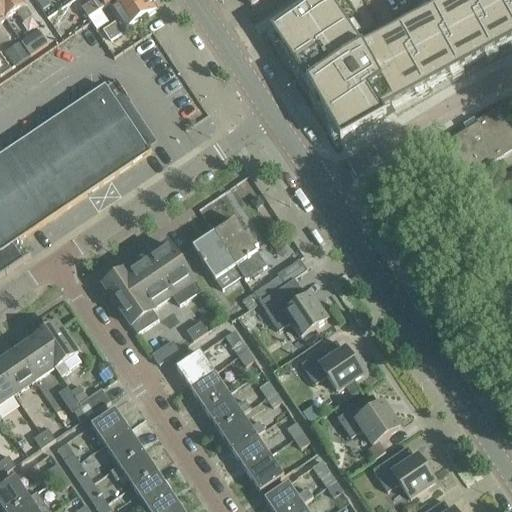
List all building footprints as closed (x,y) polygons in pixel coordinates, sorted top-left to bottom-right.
[(19,0),(0,0),(0,13),(6,21),(16,14),(23,24),(32,19),(19,0)] [(98,0),(99,1),(82,12),(88,21),(119,0),(98,0)] [(128,0),(110,13),(119,26),(105,35),(112,44),(155,14),(150,7),(153,5),(149,0),(128,0)] [(244,0),(251,9),(264,0),(244,0)] [(329,0),(320,0),(271,33),(328,120),(326,121),(342,148),(387,123),(380,111),(385,108),(390,106),(392,110),(511,45),(511,0),(455,0),(363,50),(329,0)] [(48,45),(40,33),(22,45),(31,57),(48,45)] [(29,60),(19,45),(5,54),(15,69),(29,60)] [(0,159),(0,256),(150,156),(151,156),(151,155),(151,154),(151,153),(151,152),(150,151),(149,150),(148,150),(147,150),(110,96),(105,89),(0,159)] [(511,102),(476,124),(478,126),(473,129),(445,145),(467,181),(511,153),(511,102)] [(235,223),(214,237),(236,270),(246,284),(267,270),(255,253),(259,250),(249,236),(245,238),(235,223)] [(236,270),(214,237),(192,252),(215,285),(236,270)] [(169,248),(148,262),(173,299),(180,309),(201,295),(169,248)] [(128,276),(127,276),(152,313),(153,313),(152,312),(173,299),(148,262),(128,276)] [(279,280),(254,297),(260,305),(307,273),(300,262),(277,277),(279,280)] [(152,313),(127,276),(105,291),(138,338),(159,323),(152,313)] [(508,324),(511,329),(511,278),(506,283),(507,284),(490,295),(509,323),(508,324)] [(326,325),(310,300),(307,302),(300,291),(265,315),(279,335),(292,326),(302,341),(326,325)] [(237,321),(260,305),(254,297),(231,312),(237,321)] [(239,321),(248,334),(260,325),(252,313),(239,321)] [(201,325),(194,330),(201,341),(208,336),(201,325)] [(57,328),(35,343),(55,372),(62,380),(70,374),(71,375),(83,367),(57,328)] [(201,341),(194,330),(187,335),(194,345),(201,341)] [(35,385),(55,372),(35,343),(16,357),(35,385)] [(152,358),(160,369),(180,355),(173,344),(152,358)] [(232,350),(239,360),(248,354),(241,344),(232,350)] [(315,389),(328,380),(338,395),(363,378),(346,353),(343,355),(336,345),(301,368),(315,389)] [(248,354),(239,360),(246,370),(255,364),(248,354)] [(176,372),(190,394),(214,377),(200,356),(176,372)] [(16,357),(0,367),(0,376),(15,398),(35,385),(16,357)] [(253,380),(267,401),(276,395),(263,374),(253,380)] [(0,376),(0,408),(15,398),(0,376)] [(190,394),(204,414),(228,398),(214,377),(190,394)] [(102,392),(79,408),(81,410),(88,421),(111,406),(102,392)] [(276,395),(267,401),(274,410),(283,404),(276,395)] [(204,414),(218,434),(242,418),(251,412),(246,403),(236,410),(228,398),(204,414)] [(364,434),(374,449),(368,453),(375,462),(385,456),(379,446),(399,432),(382,407),(380,409),(372,398),(337,422),(351,442),(364,434)] [(88,421),(81,410),(74,415),(81,426),(88,421)] [(92,430),(106,451),(130,435),(116,414),(92,430)] [(218,434),(232,455),(256,439),(264,433),(259,424),(250,430),(242,418),(218,434)] [(287,432),(294,443),(304,436),(297,425),(287,432)] [(48,432),(41,437),(48,448),(55,443),(48,432)] [(106,451),(119,470),(120,471),(144,455),(130,435),(106,451)] [(304,436),(294,443),(300,452),(310,445),(304,436)] [(48,448),(41,437),(22,450),(29,461),(48,448)] [(246,476),(270,459),(256,439),(232,455),(246,476)] [(58,453),(72,474),(81,467),(67,446),(58,453)] [(388,496),(400,488),(410,503),(435,486),(418,461),(416,463),(408,451),(373,474),(388,496)] [(125,479),(134,491),(157,475),(144,455),(120,471),(119,470),(111,476),(117,485),(125,479)] [(9,459),(1,464),(9,475),(16,470),(9,459)] [(270,459),(246,476),(260,497),(284,480),(270,459)] [(0,480),(9,475),(1,464),(0,465),(0,480)] [(314,470),(327,491),(337,484),(323,464),(314,470)] [(48,473),(55,485),(65,478),(58,467),(48,473)] [(72,474),(85,494),(95,488),(81,467),(72,474)] [(30,489),(46,483),(40,468),(24,474),(30,489)] [(134,491),(147,511),(148,511),(171,496),(157,475),(134,491)] [(65,478),(55,485),(61,494),(71,488),(65,478)] [(0,491),(0,507),(3,511),(14,511),(31,501),(17,480),(0,491)] [(337,484),(327,491),(334,501),(343,494),(337,484)] [(265,504),(270,511),(295,511),(303,507),(313,501),(307,493),(297,499),(289,487),(265,504)] [(85,494),(97,511),(102,511),(109,508),(95,488),(85,494)] [(14,511),(50,511),(39,495),(31,501),(14,511)] [(148,511),(182,511),(171,496),(148,511)]
